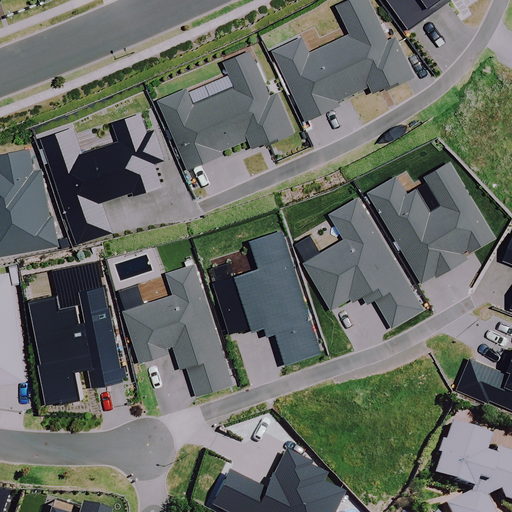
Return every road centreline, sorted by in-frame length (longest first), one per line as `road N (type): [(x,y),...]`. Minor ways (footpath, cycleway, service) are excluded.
road 1 (residential): [(201,209),(408,110),(446,82),(499,0)]
road 2 (residential): [(471,303),(400,344),(177,424),(144,450)]
road 3 (tertiary): [(172,0),(0,67)]
road 4 (residential): [(144,450),(0,439)]
